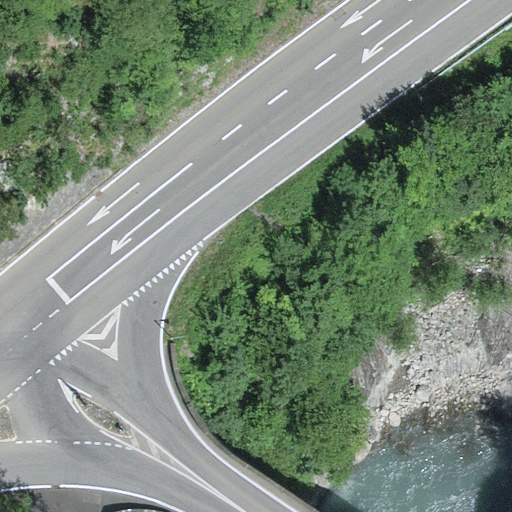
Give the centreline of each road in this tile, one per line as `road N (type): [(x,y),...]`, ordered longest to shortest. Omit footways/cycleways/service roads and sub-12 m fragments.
road 1 (secondary): [(440,0),(201,176),(15,336)]
road 2 (primary): [(244,511),(91,410),(15,336)]
